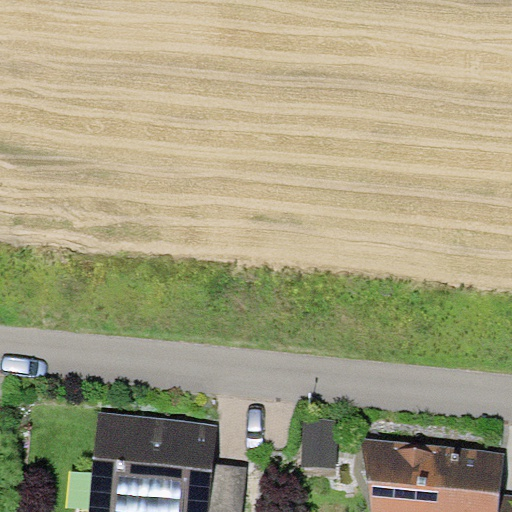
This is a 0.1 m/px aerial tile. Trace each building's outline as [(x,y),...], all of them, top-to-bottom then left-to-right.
[(217,424),(100,411),(90,511),(209,511),(214,463),(217,424)] [(335,419),(303,419),(302,466),(334,467),(335,419)] [(500,511),(502,494),(505,453),(364,438),(371,511),(500,511)] [(214,463),(209,511),(243,511),(247,466),(214,463)] [(511,511),(511,494),(502,494),(500,511),(511,511)]
